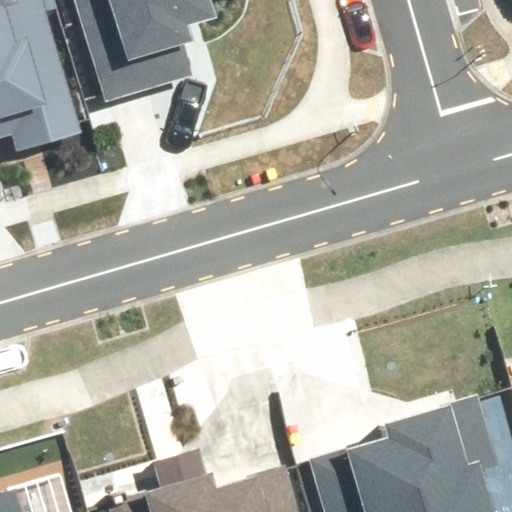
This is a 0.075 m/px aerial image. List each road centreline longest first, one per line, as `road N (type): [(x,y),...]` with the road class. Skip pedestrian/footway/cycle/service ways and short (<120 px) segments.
road 1 (residential): [(0,292),(468,157)]
road 2 (residential): [(419,0),(468,157)]
